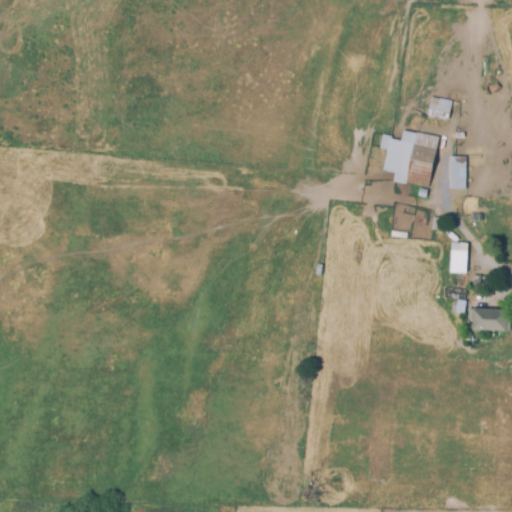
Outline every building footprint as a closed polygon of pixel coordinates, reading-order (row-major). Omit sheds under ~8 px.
[(428,115),(431,98),(449,101),(446,117),(428,115)] [(436,136),(430,173),(408,169),(405,184),(393,182),(394,173),(383,171),(386,149),(380,148),(382,134),(391,136),(390,140),(400,141),(402,131),(417,134),(436,136)] [(464,188),(448,188),(449,161),(464,161),(464,188)] [(439,231),(431,230),(432,218),(440,219),(439,231)] [(464,272),(449,271),(451,244),(467,245),(464,272)] [(429,268),(420,267),(421,254),(431,255),(429,268)] [(471,327),(471,318),(466,318),(467,309),(510,311),(509,329),(471,327)]
